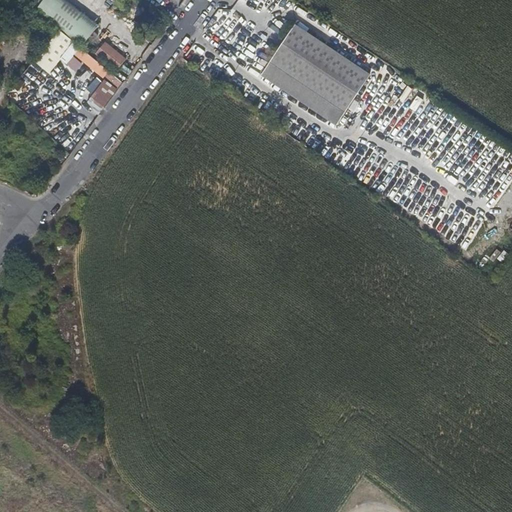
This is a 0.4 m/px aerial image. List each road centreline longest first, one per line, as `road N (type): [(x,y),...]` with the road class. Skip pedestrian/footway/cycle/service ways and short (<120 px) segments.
road 1 (track): [(237,0),(303,19),(511,155)]
road 2 (unclassified): [(200,0),(40,205)]
